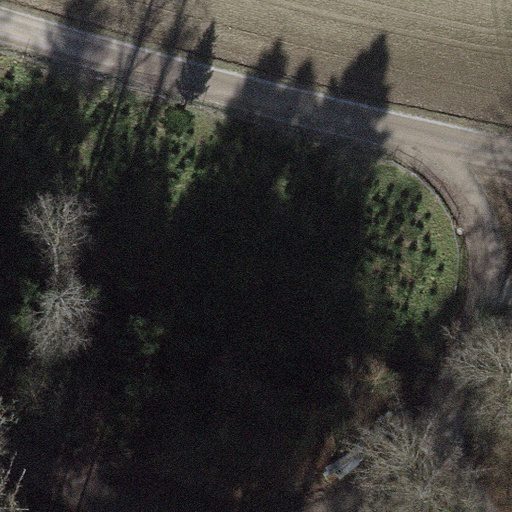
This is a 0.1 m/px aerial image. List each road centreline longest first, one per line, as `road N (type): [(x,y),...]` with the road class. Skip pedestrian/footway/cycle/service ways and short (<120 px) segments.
road 1 (track): [(0,29),(406,125)]
road 2 (track): [(406,125),(461,186),(489,256),(481,330),(444,427)]
road 3 (track): [(0,446),(129,511)]
road 4 (track): [(444,427),(407,471),(343,511)]
